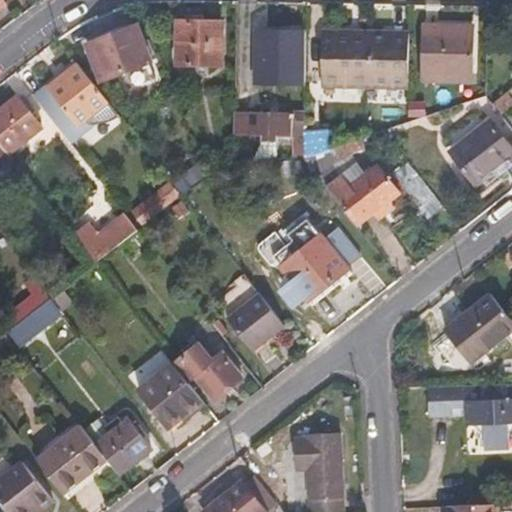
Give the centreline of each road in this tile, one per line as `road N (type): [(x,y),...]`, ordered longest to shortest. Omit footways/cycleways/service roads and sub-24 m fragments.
road 1 (residential): [(376,332),(143,511)]
road 2 (residential): [(383,511),(376,332)]
road 3 (residential): [(511,223),(376,332)]
